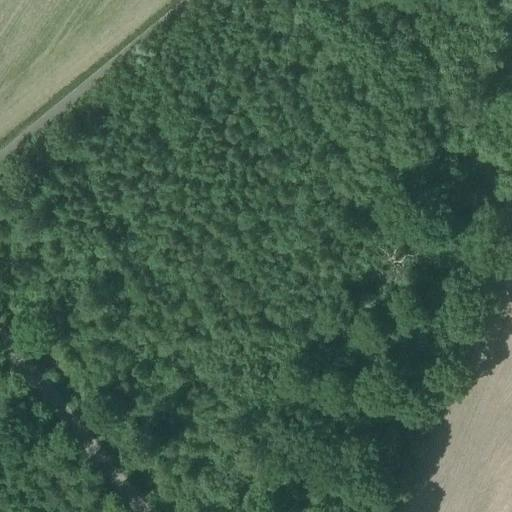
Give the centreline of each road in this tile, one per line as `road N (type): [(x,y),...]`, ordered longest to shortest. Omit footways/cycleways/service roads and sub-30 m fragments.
road 1 (track): [(0,157),(199,0)]
road 2 (unclassified): [(137,511),(0,343)]
